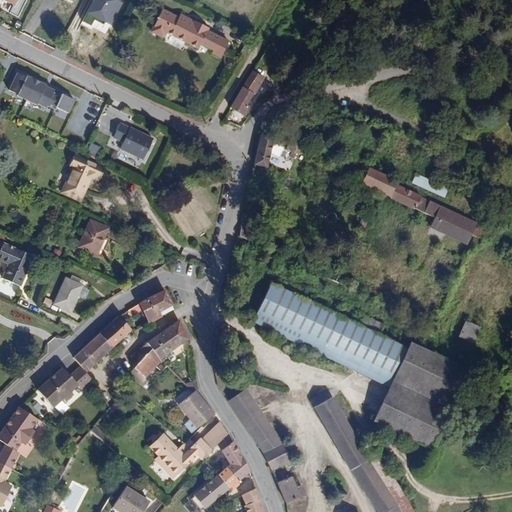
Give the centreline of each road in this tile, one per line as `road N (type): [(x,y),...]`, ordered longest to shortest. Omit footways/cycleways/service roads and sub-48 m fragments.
road 1 (residential): [(0,35),(240,150)]
road 2 (residential): [(207,291),(161,282),(122,296),(0,403)]
road 3 (residential): [(207,291),(201,360),(272,485),(276,511)]
road 4 (unclassified): [(511,49),(348,89)]
road 5 (unclassified): [(501,144),(455,139),(369,107),(348,89)]
road 6 (track): [(283,0),(206,134)]
road 7 (residential): [(240,150),(207,291)]
road 8 (unclassified): [(348,89),(264,107),(240,150)]
